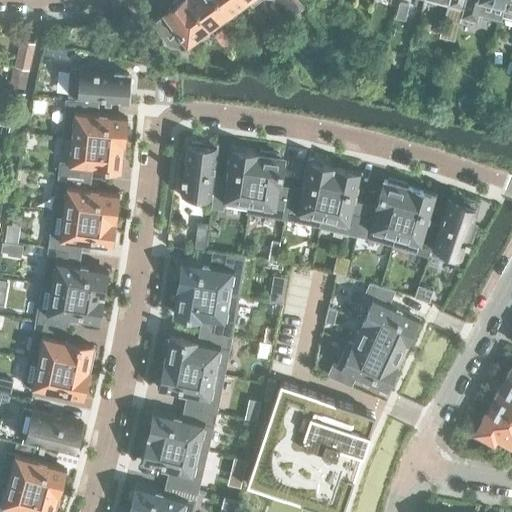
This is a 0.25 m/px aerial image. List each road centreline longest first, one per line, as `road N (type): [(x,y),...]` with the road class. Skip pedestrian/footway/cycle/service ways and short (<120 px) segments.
road 1 (residential): [(86,511),(117,386),(158,129),(167,117),(181,112),(311,130),(511,184)]
road 2 (residential): [(412,459),(511,271)]
